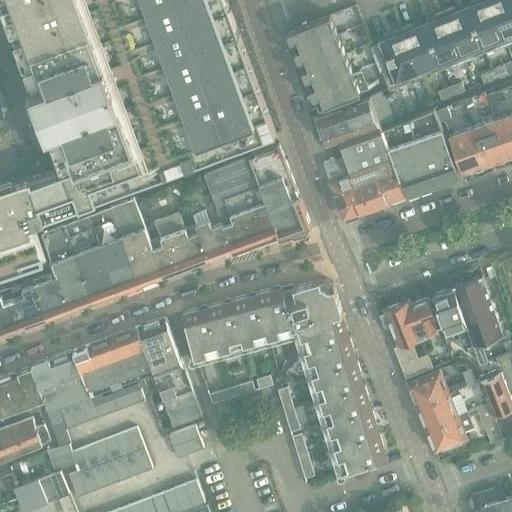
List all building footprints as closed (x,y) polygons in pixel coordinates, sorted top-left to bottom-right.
[(0,185),(0,278),(45,263),(31,223),(43,219),(276,133),(226,0),(0,0),(0,1),(58,159),(61,165),(27,176),(0,185)] [(472,0),(474,3),(467,6),(485,50),(505,43),(486,0),(472,0)] [(511,0),(486,0),(505,43),(511,39),(511,0)] [(337,10),(343,24),(363,17),(357,2),(337,10)] [(453,6),(441,10),(461,59),(485,50),(467,6),(455,10),(453,6)] [(431,19),(425,22),(443,67),(461,59),(441,10),(430,15),(431,19)] [(291,39),(294,48),(336,32),(329,13),(292,28),(286,30),(290,39),(291,39)] [(410,22),(399,27),(418,76),(443,67),(425,22),(412,27),(410,22)] [(369,47),(375,61),(386,89),(418,76),(399,27),(387,31),(389,36),(379,40),(380,42),(369,47)] [(298,58),(302,67),(344,51),(336,32),(294,48),(295,49),(293,49),(297,58),(298,58)] [(306,77),(309,86),(351,70),(344,51),(302,67),(302,68),(301,68),(305,77),(306,77)] [(504,65),(492,69),(495,77),(507,72),(504,65)] [(484,81),(495,77),(492,69),(481,74),(484,81)] [(359,91),(351,70),(309,86),(310,87),(308,87),(312,96),(313,96),(318,107),(359,91)] [(462,81),(450,85),(453,93),(465,89),(462,81)] [(442,98),(453,93),(450,85),(438,90),(442,98)] [(496,91),(486,94),(490,105),(500,102),(496,91)] [(474,95),(463,100),(467,110),(479,106),(474,95)] [(340,141),(345,156),(350,154),(358,177),(370,209),(407,196),(379,126),(374,115),(367,99),(312,119),(323,147),(340,141)] [(449,105),(439,109),(444,121),(454,117),(449,105)] [(395,120),(381,125),(407,196),(407,195),(459,176),(433,106),(395,120)] [(391,109),(374,115),(379,126),(381,125),(395,120),(391,109)] [(511,112),(495,119),(508,155),(511,153),(511,112)] [(495,119),(472,126),(485,163),(492,160),(497,163),(504,161),(506,156),(508,155),(495,119)] [(484,164),(485,163),(472,126),(448,135),(462,171),(470,168),(475,171),(481,169),(484,164)] [(251,153),(262,181),(260,182),(279,233),(278,233),(280,237),(293,232),(294,234),(307,229),(309,222),(289,170),(279,141),(251,153)] [(239,158),(226,163),(255,240),(261,237),(265,238),(278,233),(279,233),(260,182),(262,181),(251,153),(239,158)] [(344,154),(322,162),(326,172),(341,212),(349,216),(351,215),(370,209),(358,177),(351,157),(350,154),(345,156),(344,156),(344,154)] [(223,222),(222,222),(232,248),(231,249),(232,251),(245,246),(247,243),(255,240),(226,163),(204,172),(223,222)] [(194,194),(187,197),(192,210),(199,207),(194,194)] [(135,197),(111,206),(138,280),(145,277),(149,278),(162,273),(152,247),(154,247),(135,197)] [(143,198),(138,207),(148,212),(153,203),(143,198)] [(111,206),(88,214),(116,290),(129,285),(131,283),(138,280),(111,206)] [(196,224),(198,230),(199,230),(208,256),(216,253),(219,253),(231,249),(232,248),(222,222),(212,226),(206,209),(193,213),(197,223),(196,224)] [(179,211),(167,216),(184,262),(191,260),(195,261),(208,256),(199,230),(198,230),(189,234),(186,226),(184,226),(179,211)] [(88,214),(65,223),(92,297),(99,294),(102,296),(116,290),(88,214)] [(163,243),(154,247),(152,247),(162,273),(175,268),(177,265),(184,262),(167,216),(155,220),(163,243)] [(56,270),(70,307),(83,302),(85,300),(92,297),(65,223),(43,231),(56,270)] [(56,270),(33,278),(46,313),(53,311),(56,312),(70,307),(56,270)] [(481,274),(452,284),(453,287),(473,344),(474,346),(480,363),(491,359),(486,340),(502,334),(481,274)] [(24,295),(14,298),(24,324),(36,320),(39,316),(46,313),(33,278),(20,283),(24,295)] [(387,457),(351,341),(334,286),(329,287),(320,283),(319,278),(283,289),(281,284),(182,311),(197,361),(295,335),(337,472),(387,457)] [(466,349),(474,346),(453,287),(432,294),(446,332),(458,328),(466,349)] [(0,293),(0,330),(6,329),(10,329),(24,324),(14,298),(3,302),(0,293)] [(398,346),(439,329),(435,320),(437,320),(427,296),(410,303),(408,299),(383,309),(385,312),(380,314),(385,325),(389,323),(398,346)] [(200,415),(164,316),(72,349),(89,396),(92,395),(101,391),(155,372),(174,425),(200,415)] [(72,349),(31,364),(43,399),(44,399),(49,410),(58,407),(60,406),(71,402),(81,398),(89,396),(72,349)] [(406,376),(434,365),(429,351),(400,362),(406,376)] [(31,364),(0,375),(0,414),(43,399),(31,364)] [(407,381),(417,404),(459,387),(458,383),(457,384),(452,373),(445,376),(442,367),(407,381)] [(461,372),(466,384),(476,380),(471,367),(461,372)] [(281,382),(293,378),(286,372),(281,382)] [(490,402),(489,402),(503,438),(511,434),(511,393),(503,372),(482,380),(490,402)] [(259,388),(273,383),(270,374),(256,378),(259,388)] [(213,402),(255,389),(252,379),(210,393),(213,402)] [(101,391),(92,395),(93,398),(96,405),(103,402),(106,401),(111,399),(118,396),(126,394),(133,391),(140,388),(138,381),(103,394),(102,394),(101,391)] [(291,431),(300,428),(288,386),(278,389),(291,431)] [(417,404),(425,427),(468,410),(459,387),(417,404)] [(140,388),(133,391),(138,401),(145,398),(141,388),(140,388)] [(133,391),(126,394),(130,404),(138,401),(133,391)] [(126,394),(118,396),(122,407),(130,404),(126,394)] [(89,396),(81,398),(89,420),(100,416),(96,405),(93,398),(92,395),(89,396)] [(154,395),(147,398),(154,417),(161,414),(154,395)] [(118,396),(111,399),(115,410),(122,407),(118,396)] [(81,398),(71,402),(79,424),(89,420),(81,398)] [(106,401),(103,402),(107,413),(115,410),(111,399),(106,401)] [(71,402),(60,406),(68,428),(79,424),(71,402)] [(103,402),(96,405),(100,416),(107,413),(103,402)] [(468,410),(425,427),(435,450),(466,437),(463,429),(474,425),(473,423),(482,419),(491,442),(503,438),(489,402),(468,410)] [(49,410),(47,411),(60,445),(66,443),(69,442),(73,440),(68,428),(60,406),(58,407),(49,410)] [(161,414),(154,417),(158,429),(167,426),(163,414),(161,414)] [(33,418),(15,424),(24,449),(42,443),(33,418)] [(15,424),(0,429),(0,459),(24,449),(15,424)] [(196,424),(170,433),(174,444),(200,435),(196,424)] [(137,426),(127,430),(134,450),(145,446),(137,426)] [(127,430),(116,434),(124,454),(134,450),(127,430)] [(305,477),(315,474),(302,432),(292,435),(305,477)] [(116,434),(105,438),(113,458),(124,454),(116,434)] [(200,435),(174,444),(178,455),(204,446),(200,435)] [(105,438),(94,442),(102,462),(113,458),(105,438)] [(60,445),(47,450),(55,470),(57,469),(76,462),(72,449),(69,442),(66,443),(60,445)] [(94,442),(83,446),(91,467),(102,462),(94,442)] [(83,446),(73,450),(80,469),(81,471),(91,467),(83,446)] [(145,446),(134,450),(142,471),(153,467),(145,446)] [(134,450),(124,454),(131,475),(142,471),(134,450)] [(124,454),(113,458),(121,479),(131,475),(124,454)] [(113,458),(102,462),(110,483),(121,479),(113,458)] [(18,461),(11,464),(13,469),(16,478),(24,476),(18,461)] [(102,462),(91,467),(99,487),(110,483),(102,462)] [(91,467),(81,471),(88,491),(99,487),(91,467)] [(80,469),(69,473),(77,495),(88,491),(81,471),(80,469)] [(58,471),(50,474),(59,496),(69,492),(60,470),(58,471)] [(50,474),(39,478),(48,500),(59,496),(50,474)] [(18,484),(14,486),(19,498),(24,511),(48,501),(48,500),(39,478),(38,477),(18,484)] [(197,478),(185,482),(194,505),(205,500),(197,478)] [(185,482),(174,487),(183,509),(194,505),(185,482)] [(174,487),(163,491),(170,511),(174,511),(183,509),(174,487)] [(170,511),(163,491),(152,495),(158,511),(170,511)] [(158,511),(152,495),(141,500),(145,511),(158,511)] [(511,511),(507,497),(484,505),(486,511),(511,511)] [(145,511),(141,500),(129,504),(132,511),(145,511)] [(210,511),(207,502),(180,511),(210,511)]
